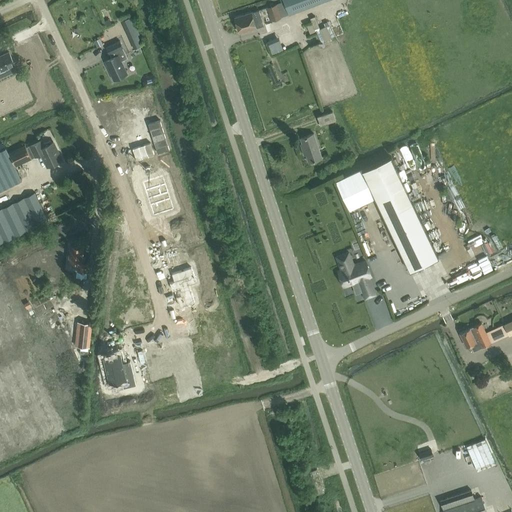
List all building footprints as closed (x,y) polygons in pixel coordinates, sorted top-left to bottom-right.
[(283,0),(289,15),(329,0),(283,0)] [(267,8),(271,22),(281,18),(277,5),(267,8)] [(259,10),(257,11),(235,18),(239,33),(264,25),(259,10)] [(312,23),(306,25),(310,34),(315,32),(314,29),(319,28),(315,16),(310,18),(312,23)] [(132,17),(121,22),(129,39),(138,35),(139,34),(132,17)] [(326,26),(316,31),(321,42),(331,37),(326,26)] [(142,46),(138,35),(129,39),(133,50),(142,46)] [(272,51),(282,47),(277,36),(267,41),(272,51)] [(106,48),(108,52),(111,59),(104,62),(113,80),(128,74),(121,59),(127,57),(120,42),(106,48)] [(0,76),(14,70),(13,67),(15,66),(9,52),(0,56),(0,76)] [(147,81),(143,82),(144,86),(156,83),(154,75),(146,77),(147,81)] [(333,112),(317,117),(320,126),(336,120),(333,112)] [(165,119),(154,123),(163,151),(175,148),(165,119)] [(305,151),(309,162),(322,158),(314,134),(300,138),(302,144),(300,144),(303,152),(305,151)] [(25,145),(9,153),(4,143),(0,145),(0,191),(17,183),(16,182),(27,177),(21,164),(42,154),(48,167),(63,159),(54,141),(51,143),(50,141),(44,144),(42,140),(26,147),(25,145)] [(156,143),(139,149),(142,158),(159,153),(156,143)] [(409,271),(438,257),(391,157),(362,171),(409,271)] [(161,176),(140,183),(145,200),(166,193),(161,176)] [(0,210),(0,244),(46,222),(47,224),(50,223),(35,193),(0,210)] [(166,193),(145,200),(151,217),(172,211),(166,193)] [(70,245),(69,262),(78,263),(77,272),(87,273),(88,263),(84,263),(84,256),(82,256),(83,247),(70,245)] [(341,277),(342,280),(343,284),(344,283),(345,286),(359,281),(365,298),(375,295),(368,277),(371,276),(365,261),(359,264),(359,263),(353,265),(348,253),(337,257),(342,270),(339,271),(340,274),(339,275),(341,278),(341,277)] [(79,382),(83,375),(56,310),(51,308),(27,318),(0,255),(0,344),(8,348),(9,356),(12,350),(15,351),(19,350),(20,358),(33,352),(65,428),(75,424),(73,405),(82,402),(74,383),(79,382)] [(170,282),(167,283),(170,292),(172,291),(177,308),(193,303),(187,285),(194,283),(189,267),(168,274),(170,282)] [(443,293),(453,289),(448,278),(439,283),(443,293)] [(81,322),(78,346),(88,347),(91,323),(81,322)] [(474,352),(491,343),(487,335),(481,323),(460,333),(466,347),(471,345),(474,352)] [(171,350),(147,355),(151,372),(164,369),(165,376),(188,371),(185,357),(173,360),(171,350)] [(121,353),(104,357),(110,381),(121,379),(122,385),(135,382),(130,360),(123,362),(121,353)] [(448,368),(379,389),(377,403),(392,451),(406,452),(410,451),(419,452),(421,459),(431,456),(432,452),(434,452),(465,443),(451,441),(447,442),(444,431),(445,421),(445,420),(452,418),(461,419),(459,413),(468,411),(468,404),(463,404),(462,398),(462,396),(454,369),(448,368)] [(482,467),(487,449),(467,444),(462,462),(482,467)] [(324,492),(316,469),(310,471),(317,494),(324,492)] [(486,511),(484,506),(485,506),(482,497),(475,499),(472,490),(440,501),(444,511),(486,511)]
